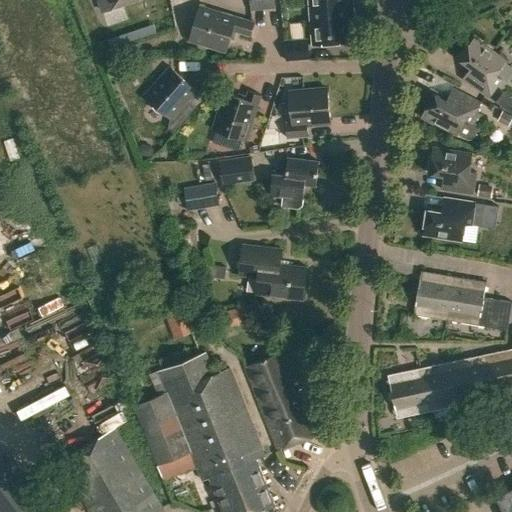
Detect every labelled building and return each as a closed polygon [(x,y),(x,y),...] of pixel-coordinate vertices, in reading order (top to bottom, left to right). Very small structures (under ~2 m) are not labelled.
[(97,0),(101,12),(136,0),(97,0)] [(273,0),(248,0),(250,13),(274,11),(273,0)] [(288,0),(289,14),(308,13),(306,0),(288,0)] [(353,17),(351,0),(308,0),(312,45),(351,42),(349,18),(353,17)] [(250,37),(254,22),(221,12),(221,14),(199,7),(190,39),(227,51),(233,32),(250,37)] [(459,59),(471,68),(463,79),(489,97),(502,79),(497,75),(507,61),(474,38),(459,59)] [(285,42),(286,60),(313,58),(312,39),(285,42)] [(314,56),(330,56),(330,45),(314,45),(314,56)] [(145,98),(171,120),(186,102),(189,104),(204,87),(191,76),(186,83),(170,69),(145,98)] [(285,121),(286,137),(308,135),(307,125),(331,123),(328,88),(289,91),(291,121),(285,121)] [(457,135),(457,134),(468,140),(474,138),(478,129),(477,124),(482,115),(476,112),(481,103),(452,88),(446,101),(433,94),(421,117),(457,135)] [(214,130),(246,140),(253,117),(256,118),(262,95),(248,91),(245,100),(225,94),(214,130)] [(511,100),(504,94),(496,105),(511,116),(511,100)] [(497,122),(508,128),(511,120),(511,117),(502,113),(497,122)] [(428,173),(443,175),(441,189),(473,194),(477,172),(469,171),(472,154),(433,148),(428,173)] [(216,164),(220,186),(251,181),(248,159),(216,164)] [(316,162),(285,159),(283,177),(271,176),(272,174),(270,174),(268,197),(280,199),(279,208),(296,210),(300,207),(302,186),(313,187),(316,162)] [(476,194),(491,197),(493,185),(478,183),(476,194)] [(181,191),(184,211),(216,206),(213,186),(181,191)] [(427,209),(423,235),(462,241),(465,224),(472,225),(493,228),(497,225),(500,207),(476,203),(443,198),(441,212),(427,209)] [(24,255),(49,248),(44,229),(19,235),(24,255)] [(239,274),(257,276),(255,292),(301,297),(305,265),(279,263),(280,248),(242,243),(239,274)] [(20,270),(26,282),(59,265),(53,253),(20,270)] [(414,315),(447,320),(454,277),(421,271),(414,315)] [(447,320),(508,331),(511,304),(511,302),(484,297),(487,282),(454,277),(447,320)] [(34,328),(85,305),(80,295),(29,318),(34,328)] [(163,313),(173,338),(191,331),(182,306),(163,313)] [(214,312),(219,330),(239,324),(234,306),(214,312)] [(511,348),(484,355),(493,398),(511,394),(511,348)] [(209,476),(222,511),(253,511),(273,504),(254,457),(264,453),(229,365),(214,371),(206,349),(157,369),(165,391),(132,404),(157,465),(190,452),(201,479),(209,476)] [(317,434),(301,390),(296,392),(281,353),(244,367),(275,450),(317,434)] [(452,362),(461,405),(493,398),(484,355),(452,362)] [(420,368),(429,412),(461,405),(452,362),(420,368)] [(388,375),(397,418),(429,412),(420,368),(388,375)] [(89,511),(160,511),(163,511),(112,427),(59,460),(89,511)] [(0,511),(44,511),(1,455),(0,455),(0,511)] [(511,511),(511,489),(500,496),(498,502),(502,511),(511,511)]
